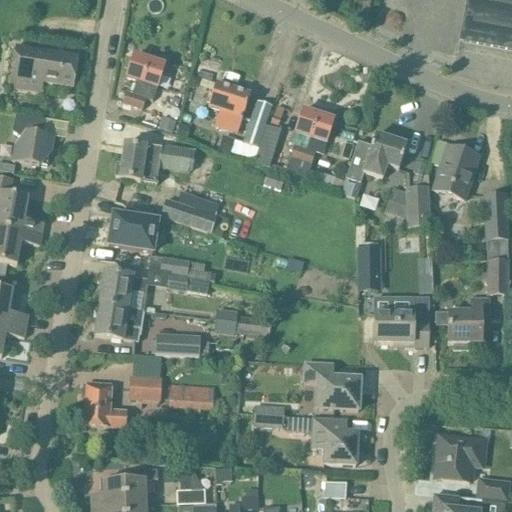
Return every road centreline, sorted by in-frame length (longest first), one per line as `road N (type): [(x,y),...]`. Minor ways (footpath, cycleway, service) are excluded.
road 1 (residential): [(47,511),(35,472),(113,0)]
road 2 (tertiary): [(511,107),(448,92),(253,0)]
road 3 (residential): [(394,511),(388,432),(395,416),(425,398),(502,395)]
